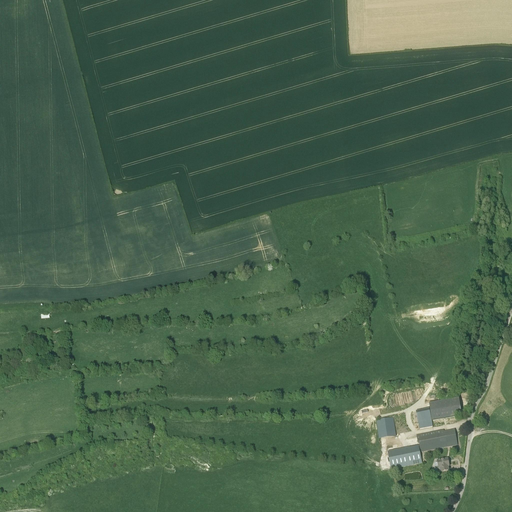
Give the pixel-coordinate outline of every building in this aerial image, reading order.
[(429,409),(416,411),(418,424),(431,421),(462,417),(459,398),(429,403),(430,407),(429,408),(429,409)] [(393,417),(376,420),(380,439),(396,437),(393,417)] [(444,430),(434,432),(437,449),(457,446),(454,430),(444,432),(444,430)] [(437,449),(434,432),(416,435),(417,437),(408,438),(410,448),(409,448),(410,454),(420,453),(437,449)] [(422,464),(420,453),(410,454),(409,448),(387,452),(391,469),(422,464)] [(435,463),(434,464),(434,467),(436,467),(438,467),(438,469),(439,469),(439,473),(440,473),(444,472),(449,471),(448,467),(449,467),(448,459),(443,460),(437,461),(437,462),(435,463)]
